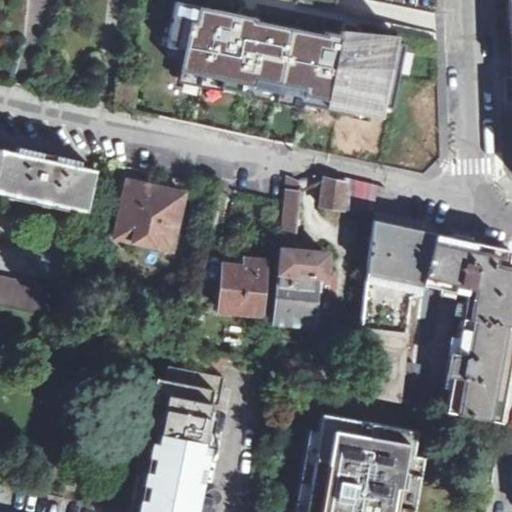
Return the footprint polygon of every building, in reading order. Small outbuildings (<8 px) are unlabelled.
[(190,2),(174,83),(392,124),(407,43),(350,32),(244,12),(190,2)] [(115,107),(132,113),(130,111),(134,112),(140,83),(120,79),(115,107)] [(86,207),(94,170),(0,149),(0,190),(85,209),(86,207)] [(282,221),(280,248),(290,250),(297,182),(299,181),(298,178),(298,177),(297,176),(296,175),(295,174),(294,174),(294,173),(292,173),(287,172),(284,200),(282,221)] [(321,203),(320,206),(342,209),(345,183),(324,177),(321,203)] [(346,178),(345,183),(342,209),(374,212),(377,185),(346,178)] [(129,182),(116,238),(172,250),(185,194),(129,182)] [(375,223),(350,395),(409,404),(426,284),(433,231),(432,231),(375,223)] [(433,231),(426,284),(466,293),(463,316),(511,326),(511,261),(507,260),(509,249),(436,233),(433,231)] [(280,248),(273,322),(331,328),(335,276),(326,275),(328,253),(290,250),(280,248)] [(225,265),(220,309),(260,313),(265,262),(248,259),(246,268),(225,265)] [(0,306),(62,320),(69,291),(0,275),(0,306)] [(446,413),(468,416),(498,421),(498,420),(511,342),(511,326),(463,316),(456,354),(453,373),(446,413)] [(453,373),(456,354),(451,353),(448,372),(453,373)] [(270,356),(267,377),(298,382),(302,361),(270,356)] [(162,379),(136,511),(205,511),(208,501),(210,501),(213,500),(215,498),(217,494),(217,492),(216,489),(213,487),(210,486),(207,486),(204,488),(202,491),(198,491),(190,489),(206,414),(208,401),(217,403),(222,375),(166,364),(162,379)] [(136,511),(162,379),(155,377),(127,511),(136,511)] [(206,414),(190,489),(198,491),(214,416),(206,414)] [(323,415),(305,511),(402,511),(413,456),(417,432),(323,415)] [(413,456),(402,511),(413,511),(424,458),(413,456)]
